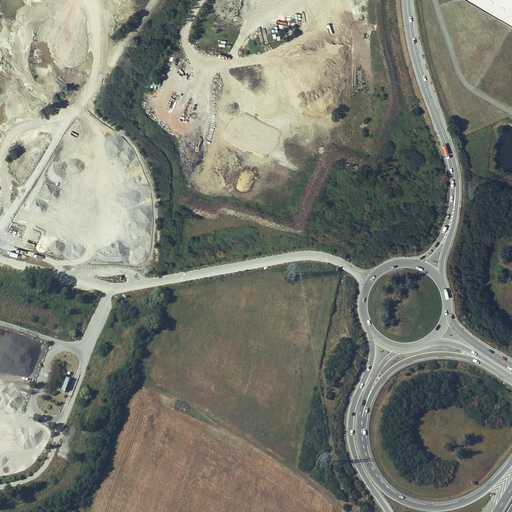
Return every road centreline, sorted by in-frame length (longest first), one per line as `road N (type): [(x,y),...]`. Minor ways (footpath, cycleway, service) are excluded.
road 1 (motorway): [(511,461),(459,504),(408,503),(383,488),(365,461),(361,405)]
road 2 (primary): [(406,0),(455,190)]
road 3 (motorway): [(372,333),(349,430),(355,460),(388,511)]
road 4 (motorway): [(361,405),(407,359),(447,353),(493,367)]
road 5 (unknown): [(134,285),(55,273),(0,254)]
